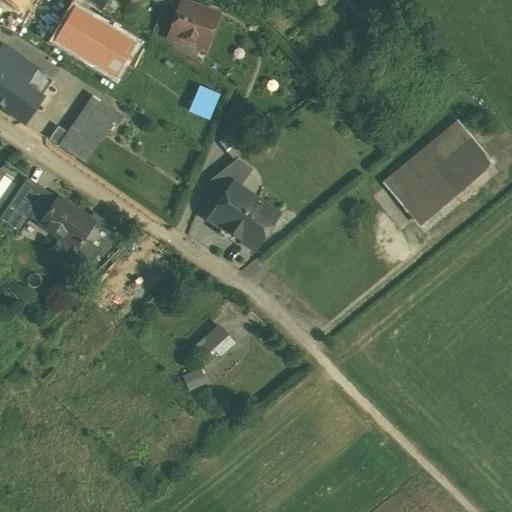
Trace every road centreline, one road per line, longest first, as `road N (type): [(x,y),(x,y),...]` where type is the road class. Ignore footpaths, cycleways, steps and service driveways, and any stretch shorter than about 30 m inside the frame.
road 1 (residential): [(0,129),(280,309),(336,379)]
road 2 (track): [(336,379),(467,511)]
